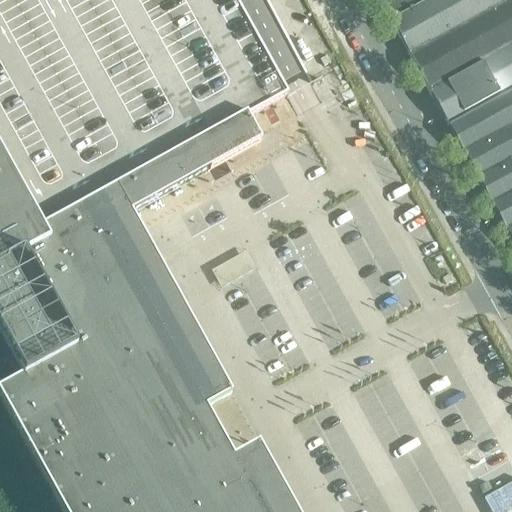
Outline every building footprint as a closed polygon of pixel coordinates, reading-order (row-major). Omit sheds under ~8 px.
[(377,0),(389,22),(415,7),(411,0),(377,0)] [(511,85),(511,0),(428,0),(415,7),(389,22),(445,122),(511,85)] [(326,56),(319,59),(323,67),(329,63),(330,63),(326,56)] [(511,85),(445,122),(511,243),(511,85)] [(330,94),(330,134),(352,134),(351,94),(330,94)] [(0,160),(0,272),(1,272),(7,284),(54,258),(192,183),(187,174),(226,153),(224,149),(252,133),(241,113),(35,225),(0,160)] [(230,397),(130,217),(54,258),(7,284),(1,272),(0,272),(0,342),(21,379),(148,309),(205,411),(230,397)] [(452,282),(448,275),(442,279),(446,285),(452,282)] [(293,511),(257,446),(232,460),(220,438),(148,309),(0,390),(0,401),(61,511),(293,511)] [(511,511),(511,485),(484,501),(484,502),(489,511),(511,511)]
